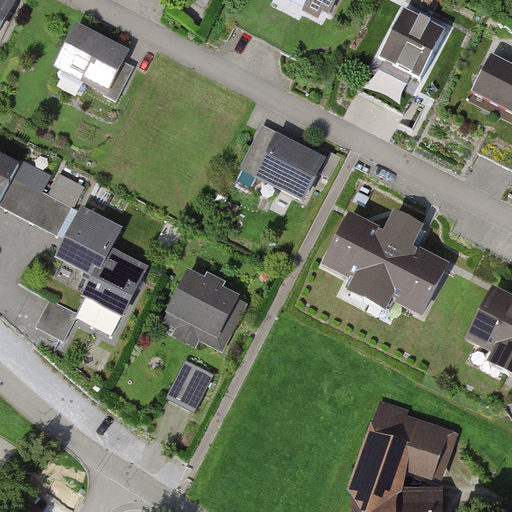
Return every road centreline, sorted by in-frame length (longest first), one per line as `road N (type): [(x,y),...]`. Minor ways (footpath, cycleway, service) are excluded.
road 1 (residential): [(511,224),(74,0)]
road 2 (residential): [(125,475),(0,380)]
